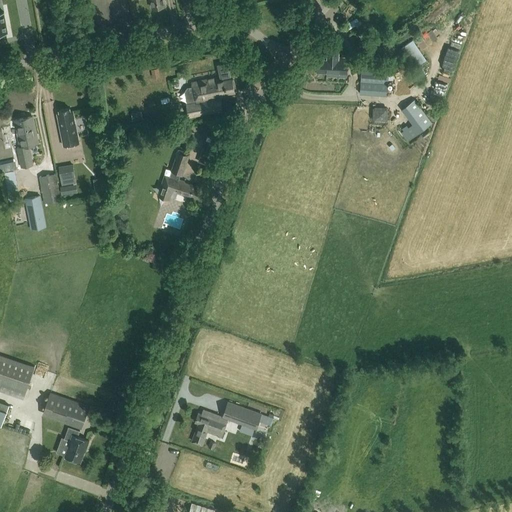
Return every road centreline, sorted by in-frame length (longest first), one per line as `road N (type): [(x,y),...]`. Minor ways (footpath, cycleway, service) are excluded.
road 1 (unclassified): [(107,511),(235,141),(288,59)]
road 2 (unclassified): [(0,67),(223,20),(247,27),(288,59)]
road 3 (track): [(187,381),(149,482),(120,472)]
